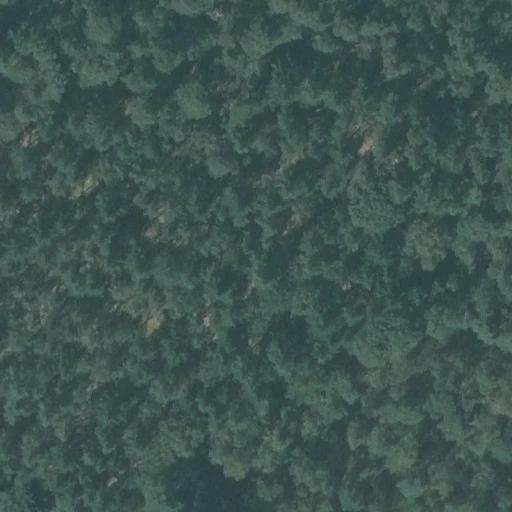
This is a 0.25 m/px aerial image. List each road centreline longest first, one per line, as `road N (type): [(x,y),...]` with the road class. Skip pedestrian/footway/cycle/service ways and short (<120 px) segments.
road 1 (track): [(511,411),(345,266),(511,197)]
road 2 (track): [(217,0),(511,85)]
